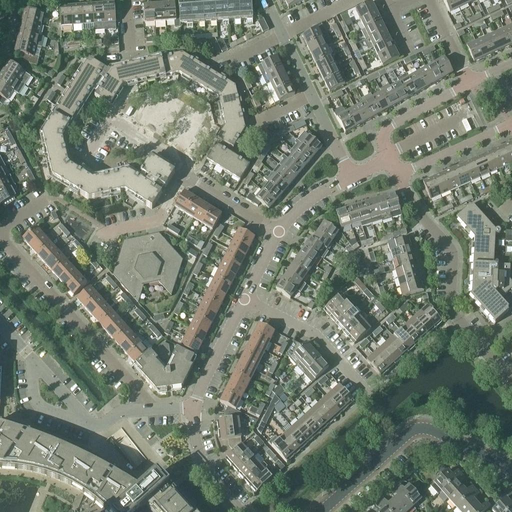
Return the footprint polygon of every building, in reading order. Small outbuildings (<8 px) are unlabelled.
[(203,0),(191,1),(193,23),(199,22),(200,28),(205,27),(205,22),(203,0)] [(215,0),(204,0),(203,0),(205,22),(211,22),(212,27),(217,26),(217,21),(215,0)] [(227,0),(215,0),(217,21),(223,21),(224,26),(229,26),(229,20),(227,0)] [(239,0),(227,0),(229,20),(235,20),(236,25),(241,25),(241,19),(239,0)] [(251,0),(239,0),(241,19),(248,19),(248,24),(253,24),(252,19),(253,19),(251,0)] [(302,0),(283,0),(287,8),(303,1),(302,0)] [(458,9),(453,0),(442,0),(449,14),(458,9)] [(466,0),(453,0),(458,9),(468,4),(466,0)] [(179,2),(179,7),(181,24),(188,23),(188,29),(193,28),(193,23),(191,1),(179,2)] [(355,11),(360,21),(376,13),(371,3),(355,11)] [(115,4),(104,5),(105,31),(117,30),(115,4)] [(165,5),(166,23),(175,22),(176,29),(181,29),(181,24),(179,7),(176,8),(176,4),(165,5)] [(104,5),(93,6),(95,28),(95,32),(105,31),(104,5)] [(156,23),(166,23),(165,5),(155,6),(156,23)] [(25,11),(23,22),(42,26),(44,16),(47,15),(46,6),(31,7),(30,7),(29,12),(25,11)] [(82,6),(71,7),(73,30),(84,29),(82,6)] [(93,6),(82,6),(84,29),(95,28),(93,6)] [(145,24),(156,23),(155,6),(144,7),(145,24)] [(60,8),(62,23),(62,30),(62,31),(73,30),(71,7),(60,8)] [(360,21),(364,30),(381,22),(376,13),(360,21)] [(258,22),(263,33),(269,31),(263,20),(258,22)] [(23,22),(20,32),(39,37),(42,26),(23,22)] [(361,31),(366,41),(385,31),(381,22),(364,30),(361,31)] [(302,37),(306,47),(326,38),(322,31),(323,29),(323,28),(323,27),(322,26),(321,25),(320,25),(309,30),(310,33),(302,37)] [(504,30),(494,35),(501,51),(511,46),(504,30)] [(373,48),(374,49),(390,41),(385,31),(366,41),(364,42),(368,50),(370,49),(370,50),(373,48)] [(20,32),(17,43),(41,49),(44,38),(39,37),(20,32)] [(494,35),(485,39),(492,55),(501,51),(494,35)] [(306,47),(311,56),(327,49),(327,48),(330,47),(326,38),(306,47)] [(485,39),(476,44),(483,59),(492,55),(485,39)] [(217,42),(222,53),(227,51),(222,40),(217,42)] [(374,49),(378,58),(394,50),(390,41),(374,49)] [(41,49),(17,43),(14,53),(18,54),(18,56),(23,59),(22,60),(31,66),(32,65),(37,67),(41,49)] [(483,59),(476,44),(466,48),(473,64),(483,59)] [(311,56),(316,66),(331,58),(327,49),(311,56)] [(394,50),(378,58),(383,67),(399,59),(394,50)] [(110,73),(100,90),(95,98),(110,108),(123,87),(179,74),(219,99),(226,127),(218,139),(234,149),(246,131),(235,88),(182,54),(112,71),(110,73)] [(257,67),(262,77),(281,68),(276,58),(257,67)] [(316,66),(320,75),(336,67),(335,66),(331,58),(316,66)] [(444,58),(435,64),(443,79),(453,73),(444,58)] [(100,90),(110,73),(89,60),(69,93),(68,94),(42,136),(52,179),(89,201),(125,193),(153,210),(162,195),(153,189),(128,173),(92,182),(68,167),(62,139),(84,104),(94,86),(100,90)] [(9,64),(3,73),(25,87),(31,77),(9,64)] [(435,64),(426,69),(435,84),(443,79),(435,64)] [(320,75),(325,84),(343,75),(344,74),(339,65),(335,66),(336,67),(320,75)] [(262,77),(266,86),(267,86),(286,77),(281,68),(262,77)] [(426,69),(417,74),(426,89),(435,84),(426,69)] [(3,73),(0,78),(0,83),(13,92),(14,92),(19,96),(25,87),(3,73)] [(400,83),(399,84),(408,99),(417,94),(408,79),(409,78),(406,74),(397,79),(400,83)] [(417,74),(409,78),(408,79),(417,94),(426,89),(417,74)] [(343,75),(325,84),(329,93),(345,86),(345,85),(347,84),(343,75)] [(57,86),(60,88),(66,79),(63,77),(57,86)] [(266,87),(270,96),(290,86),(286,77),(267,86),(266,86),(266,87)] [(0,104),(3,107),(7,102),(13,92),(0,83),(0,104)] [(399,84),(390,89),(399,104),(408,99),(399,84)] [(290,86),(270,96),(275,105),(295,95),(290,86)] [(390,89),(381,94),(390,109),(399,104),(390,89)] [(47,102),(51,104),(56,95),(53,93),(47,102)] [(361,100),(364,104),(372,119),(381,114),(373,99),(373,98),(371,94),(361,100)] [(381,94),(373,98),(373,99),(381,114),(390,109),(381,94)] [(32,103),(31,104),(35,106),(39,101),(33,97),(29,102),(32,103)] [(364,104),(355,109),(363,124),(372,119),(364,104)] [(346,113),(344,109),(343,109),(340,109),(337,111),(335,114),(334,114),(345,134),(355,128),(346,113)] [(355,109),(346,113),(355,128),(363,124),(355,109)] [(276,135),(275,136),(280,140),(281,140),(284,137),(290,134),(288,130),(282,133),(276,135)] [(275,136),(269,144),(273,147),(275,144),(280,140),(275,136)] [(309,137),(303,145),(316,156),(322,148),(309,137)] [(296,145),(292,150),(309,164),(316,156),(303,145),(302,145),(296,140),(295,143),(296,145)] [(511,143),(511,144),(502,148),(510,166),(511,169),(511,143)] [(207,161),(215,167),(225,151),(216,146),(207,161)] [(502,148),(492,152),(500,170),(510,166),(502,148)] [(293,156),(289,160),(289,161),(302,172),(309,164),(292,150),(290,153),(293,156)] [(215,167),(224,172),(233,156),(225,151),(215,167)] [(492,152),(482,157),(490,174),(500,170),(492,152)] [(283,160),(279,166),(295,180),(302,172),(289,161),(289,160),(283,155),(281,159),(283,160)] [(224,172),(232,177),(242,161),(233,156),(224,172)] [(482,157),(472,161),(480,179),(490,174),(482,157)] [(141,175),(156,184),(165,190),(175,174),(151,159),(141,175)] [(242,161),(232,177),(240,182),(250,166),(242,161)] [(472,161),(462,166),(470,183),(480,179),(472,161)] [(279,166),(272,173),(289,187),(295,180),(279,166)] [(462,166),(452,170),(460,188),(470,183),(462,166)] [(452,170),(443,175),(450,192),(460,188),(452,170)] [(263,179),(269,184),(282,195),(289,187),(272,173),(268,179),(266,177),(263,179)] [(443,175),(433,179),(441,197),(450,192),(443,175)] [(0,182),(0,194),(16,186),(10,176),(7,178),(7,179),(0,182)] [(441,197),(433,179),(423,184),(431,201),(441,197)] [(156,184),(153,189),(162,195),(165,190),(156,184)] [(269,184),(263,192),(276,203),(282,195),(269,184)] [(16,186),(0,194),(0,206),(0,207),(4,205),(6,209),(17,201),(15,199),(17,198),(14,192),(18,190),(16,186)] [(276,203),(263,192),(256,199),(251,195),(246,200),(258,208),(261,204),(269,211),(276,203)] [(175,208),(185,214),(194,199),(185,193),(175,208)] [(395,195),(385,198),(392,219),(402,216),(395,195)] [(385,198),(375,201),(382,221),(382,223),(392,219),(385,198)] [(185,214),(194,220),(203,205),(194,199),(185,214)] [(375,201),(365,204),(372,225),(382,221),(375,201)] [(365,204),(355,207),(361,224),(362,228),(372,225),(365,204)] [(194,220),(203,226),(213,210),(203,205),(194,220)] [(470,206),(456,218),(462,225),(464,223),(468,227),(466,229),(469,227),(472,231),(470,233),(474,238),(474,245),(477,245),(477,250),(474,250),(474,251),(477,251),(476,256),(473,256),(472,274),(475,274),(475,279),(472,279),(472,280),(475,280),(475,285),(472,285),(471,295),(469,297),(481,310),(483,308),(487,312),(485,314),(487,312),(491,316),(489,318),(495,325),(502,319),(509,313),(509,312),(509,311),(509,310),(509,309),(511,306),(511,265),(511,264),(509,266),(498,266),(498,265),(497,265),(496,264),(495,264),(495,265),(494,266),(496,235),(497,235),(499,235),(500,234),(501,233),(500,231),(500,230),(499,229),(497,229),(496,229),(495,230),(473,206),(470,206)] [(355,207),(346,210),(352,227),(361,224),(355,207)] [(213,210),(203,226),(212,232),(222,216),(213,210)] [(352,227),(346,210),(336,214),(341,230),(352,227)] [(324,224),(318,232),(333,242),(339,233),(324,224)] [(23,240),(31,248),(44,236),(37,228),(23,240)] [(239,231),(235,241),(251,249),(255,239),(239,231)] [(318,232),(313,240),(313,241),(325,249),(325,250),(327,251),(333,242),(318,232)] [(175,254),(176,253),(167,243),(167,244),(159,235),(156,244),(150,246),(148,237),(136,240),(136,241),(125,243),(122,253),(121,253),(117,265),(118,266),(114,276),(122,284),(121,285),(130,295),(130,294),(138,302),(144,284),(159,281),(171,295),(176,284),(176,285),(180,272),(179,272),(182,262),(175,254)] [(31,248),(38,257),(52,245),(44,236),(31,248)] [(311,239),(305,248),(319,258),(325,250),(325,249),(313,241),(313,240),(311,239)] [(388,245),(391,254),(412,248),(410,239),(388,245)] [(235,241),(230,251),(246,258),(251,249),(235,241)] [(38,257),(45,265),(59,252),(52,245),(38,257)] [(305,248),(300,256),(314,266),(319,258),(305,248)] [(391,254),(393,262),(414,256),(412,248),(391,254)] [(188,254),(196,259),(198,254),(191,249),(188,254)] [(230,251),(225,260),(241,268),(246,258),(230,251)] [(45,265),(52,272),(66,260),(59,252),(45,265)] [(300,256),(294,265),(308,275),(314,266),(300,256)] [(393,262),(396,271),(417,265),(414,256),(393,262)] [(52,272),(60,281),(73,269),(66,260),(52,272)] [(225,260),(220,270),(236,278),(241,268),(225,260)] [(294,265),(288,274),(302,283),(303,283),(308,275),(294,265)] [(396,271),(398,280),(419,274),(417,265),(396,271)] [(60,281),(67,289),(80,276),(73,269),(60,281)] [(220,270),(215,280),(231,288),(236,278),(220,270)] [(288,274),(282,282),(297,292),(297,291),(300,294),(306,285),(303,283),(302,283),(288,274)] [(398,280),(400,288),(422,283),(419,274),(398,280)] [(80,276),(67,289),(74,297),(88,285),(80,276)] [(215,280),(211,289),(227,297),(231,288),(215,280)] [(355,283),(361,291),(365,287),(358,280),(355,283)] [(297,292),(282,282),(276,291),(291,301),(297,292)] [(422,283),(400,288),(403,298),(424,292),(422,283)] [(361,291),(367,297),(371,294),(365,287),(361,291)] [(78,301),(85,309),(98,297),(91,288),(78,301)] [(211,289),(206,299),(222,307),(227,297),(211,289)] [(85,309),(92,317),(106,305),(98,297),(85,309)] [(324,312),(330,319),(347,304),(340,297),(327,309),(324,312)] [(206,299),(201,309),(217,317),(222,307),(206,299)] [(330,319),(336,325),(353,310),(347,304),(330,319)] [(92,317),(99,325),(113,313),(106,305),(92,317)] [(428,307),(421,314),(436,330),(443,324),(428,307)] [(201,309),(196,319),(212,327),(217,317),(201,309)] [(336,325),(342,332),(359,317),(353,310),(336,325)] [(99,325),(107,333),(120,321),(113,313),(99,325)] [(421,314),(414,320),(430,336),(436,330),(421,314)] [(342,332),(348,338),(365,323),(359,317),(342,332)] [(196,319),(191,328),(207,336),(212,327),(196,319)] [(414,320),(407,326),(423,343),(430,336),(414,320)] [(107,333),(114,341),(127,329),(120,321),(107,333)] [(365,323),(348,338),(355,346),(372,331),(365,323)] [(259,326),(254,336),(270,344),(275,333),(259,326)] [(407,326),(401,332),(416,348),(423,343),(407,326)] [(191,328),(187,338),(203,346),(207,336),(191,328)] [(114,341),(121,349),(135,337),(127,329),(114,341)] [(401,332),(394,338),(410,354),(416,348),(401,332)] [(254,336),(249,346),(265,354),(270,344),(254,336)] [(121,349),(129,357),(142,345),(135,337),(121,349)] [(203,346),(187,338),(182,348),(198,356),(203,346)] [(394,338),(388,344),(403,360),(410,354),(394,338)] [(160,348),(160,356),(164,361),(169,361),(171,356),(170,346),(164,343),(160,348)] [(288,357),(297,368),(314,352),(307,344),(302,348),(300,346),(295,343),(289,354),(288,357)] [(388,344),(381,350),(396,366),(403,360),(388,344)] [(129,357),(136,366),(149,354),(142,345),(129,357)] [(249,346),(244,356),(260,363),(265,354),(249,346)] [(149,354),(136,366),(143,374),(141,375),(157,392),(183,389),(193,368),(191,367),(195,359),(178,350),(173,359),(175,361),(170,371),(170,372),(165,372),(157,363),(159,361),(152,353),(150,355),(149,354)] [(381,350),(375,355),(390,372),(396,366),(381,350)] [(297,368),(304,376),(321,360),(314,352),(297,368)] [(390,372),(375,355),(367,362),(382,379),(390,372)] [(244,356),(240,365),(255,372),(260,363),(244,356)] [(321,360),(304,376),(312,384),(329,369),(321,360)] [(240,365),(235,375),(250,382),(255,372),(240,365)] [(278,378),(282,382),(287,377),(283,373),(278,378)] [(235,375),(230,384),(246,392),(250,382),(235,375)] [(230,384),(225,394),(241,402),(246,392),(230,384)] [(271,384),(268,391),(273,393),(276,387),(275,386),(271,384)] [(276,387),(273,393),(272,394),(281,403),(281,402),(278,398),(285,391),(280,385),(278,387),(276,387)] [(340,386),(333,393),(348,409),(355,403),(340,386)] [(333,393),(326,399),(341,415),(348,409),(333,393)] [(220,404),(228,408),(236,412),(241,402),(225,394),(220,404)] [(273,400),(271,405),(274,408),(281,403),(272,394),(270,398),(273,400)] [(287,399),(283,394),(279,398),(283,403),(287,399)] [(326,399),(319,405),(334,421),(341,415),(326,399)] [(319,405),(313,411),(328,427),(334,421),(319,405)] [(217,423),(219,432),(241,429),(239,420),(242,415),(236,412),(228,408),(225,414),(226,421),(217,423)] [(313,411),(306,417),(321,433),(328,427),(313,411)] [(306,417),(299,423),(314,440),(321,433),(306,417)] [(266,426),(262,422),(257,431),(261,435),(266,426)] [(0,469),(1,469),(17,470),(32,473),(46,477),(59,482),(72,488),(84,495),(95,503),(105,511),(140,511),(144,509),(147,511),(150,511),(153,510),(154,511),(191,511),(173,492),(173,491),(170,494),(164,499),(160,495),(161,494),(149,481),(140,488),(139,488),(139,487),(128,479),(115,472),(103,465),(91,459),(89,457),(88,457),(90,455),(80,450),(80,454),(80,453),(78,452),(66,447),(52,441),(47,439),(48,436),(43,434),(38,432),(32,430),(12,423),(11,427),(0,423),(0,469)] [(299,423),(293,429),(308,445),(314,440),(299,423)] [(230,448),(234,453),(242,445),(241,439),(242,439),(241,429),(219,432),(220,442),(229,441),(230,448)] [(293,429),(286,435),(301,451),(308,445),(293,429)] [(286,435),(280,441),(295,457),(301,451),(286,435)] [(295,457),(280,441),(273,447),(288,464),(295,457)] [(225,461),(232,468),(248,452),(242,445),(234,453),(225,461)] [(232,468),(238,474),(254,459),(248,452),(232,468)] [(238,474),(244,481),(261,466),(254,459),(238,474)] [(244,481),(250,487),(267,472),(261,466),(244,481)] [(438,495),(441,492),(461,474),(458,470),(452,476),(448,471),(430,487),(438,495)] [(267,472),(250,487),(256,494),(273,479),(267,472)] [(441,492),(449,500),(462,488),(459,484),(465,478),(461,474),(441,492)] [(399,484),(395,488),(413,508),(421,500),(409,486),(405,490),(399,484)] [(449,500),(456,508),(476,490),(472,486),(466,492),(462,488),(449,500)] [(397,497),(393,501),(402,511),(408,511),(413,508),(395,488),(391,491),(397,497)] [(456,508),(459,511),(467,511),(477,504),(473,500),(479,494),(476,490),(456,508)] [(383,499),(379,502),(388,511),(402,511),(393,501),(388,505),(383,499)] [(492,511),(507,511),(511,508),(511,501),(510,503),(506,499),(492,511)] [(381,511),(380,511),(388,511),(379,502),(375,506),(381,511)] [(477,504),(467,511),(484,511),(490,507),(486,503),(480,508),(477,504)]
